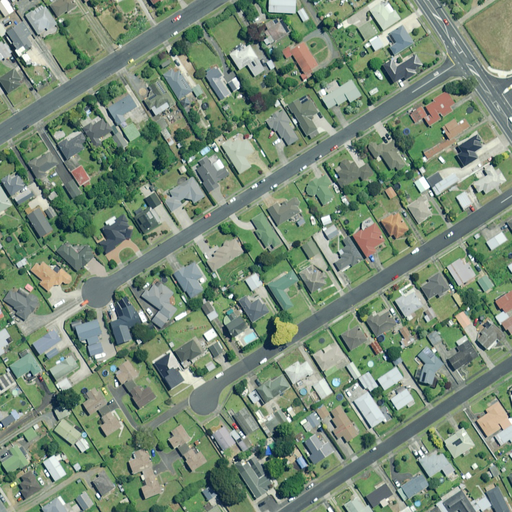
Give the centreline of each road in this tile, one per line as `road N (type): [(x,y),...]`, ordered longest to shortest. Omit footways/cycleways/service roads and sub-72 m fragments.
road 1 (residential): [(97,290),(463,59)]
road 2 (residential): [(204,401),(221,382),(511,196)]
road 3 (residential): [(290,511),(511,363)]
road 4 (residential): [(0,134),(213,0)]
